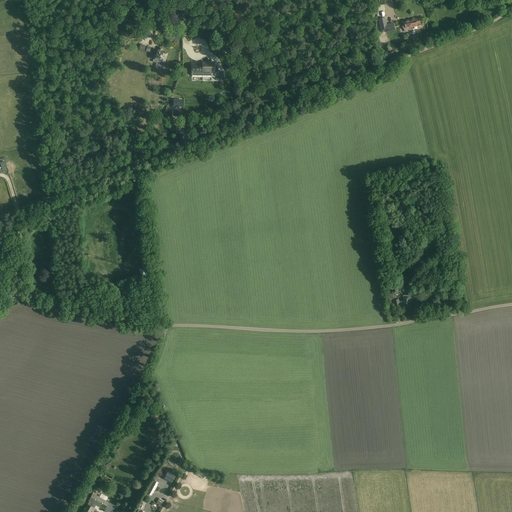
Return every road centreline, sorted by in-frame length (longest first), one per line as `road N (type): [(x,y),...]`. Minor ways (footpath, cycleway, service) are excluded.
road 1 (track): [(511,8),(140,162)]
road 2 (track): [(165,325),(322,331),(511,305)]
road 3 (track): [(0,285),(43,308),(159,324)]
road 4 (track): [(140,162),(0,216)]
